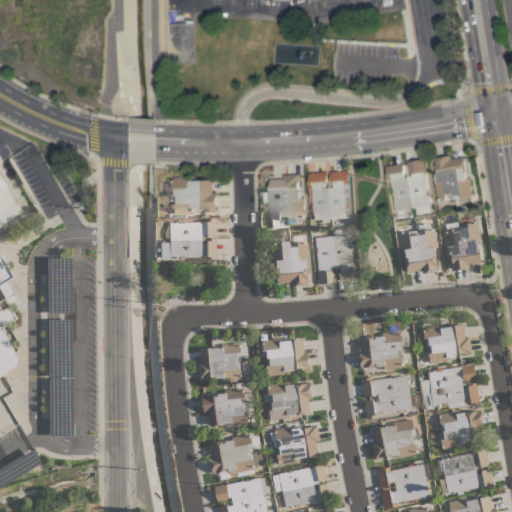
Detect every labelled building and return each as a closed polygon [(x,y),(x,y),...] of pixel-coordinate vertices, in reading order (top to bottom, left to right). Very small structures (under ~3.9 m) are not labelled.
[(436,188),(435,188),(434,182),(437,181),(436,174),(437,173),(435,158),(450,155),(451,159),(465,157),(469,178),(471,177),(472,184),(471,184),(473,195),(456,198),(455,197),(438,200),(436,188)] [(396,211),(395,202),(393,202),(392,196),(394,196),(391,180),(389,180),(386,166),(404,163),(405,171),(403,171),(404,177),(412,176),(412,174),(411,174),(411,171),(409,172),(407,162),(423,159),(426,172),(425,172),(428,191),(429,191),(430,196),(429,196),(430,205),(396,211)] [(23,211),(0,226),(0,170),(8,182),(23,211)] [(315,219),(315,210),(312,210),(312,205),(314,204),(313,186),(309,186),(309,173),(349,170),(350,184),(346,184),(347,203),(350,202),(350,208),(348,208),(348,217),(315,219)] [(270,220),(269,201),(272,201),(271,178),(284,178),(283,175),(300,174),(301,181),(300,181),(300,191),(302,191),(302,197),(305,197),(306,204),(305,204),(306,216),(302,216),(303,224),(288,225),(288,226),(273,227),(272,220),(270,220)] [(213,192),(217,192),(218,211),(210,211),(210,207),(201,208),(201,210),(194,210),(194,214),(188,214),(188,213),(175,214),(175,209),(170,209),(170,202),(175,202),(175,196),(174,196),(173,188),(172,188),(172,178),(191,178),(191,180),(213,179),(213,192)] [(161,242),(171,241),(170,222),(180,222),(180,220),(185,220),(185,221),(206,221),(206,218),(216,218),(216,237),(208,237),(208,234),(202,235),(203,243),(208,243),(208,240),(216,240),(217,259),(207,259),(207,256),(172,257),(172,259),(162,259),(161,242)] [(451,270),(450,263),(453,263),(451,254),(449,254),(448,247),(445,248),(444,241),(445,241),(443,228),(446,228),(445,223),(458,221),(458,227),(460,226),(460,224),(478,221),(481,240),(478,241),(478,243),(481,243),(484,259),(481,259),(481,261),(469,263),(470,267),(451,270)] [(399,232),(417,229),(417,231),(419,231),(418,224),(430,223),(431,228),(435,228),(437,241),(438,247),(436,247),(437,254),(435,254),(438,270),(423,272),(423,269),(408,272),(406,259),(408,259),(408,257),(406,257),(405,250),(402,251),(399,232)] [(317,252),(316,252),(315,247),(316,246),(316,237),(350,234),(351,243),(352,243),(353,248),(352,248),(353,265),(356,265),(358,280),(340,281),(339,272),(341,272),(341,267),(332,267),(333,272),(335,272),(336,282),(320,284),(317,252)] [(278,281),(276,281),(272,243),(290,241),(290,244),(298,244),(298,242),(308,241),(309,253),(311,272),(307,273),(308,284),(292,285),(292,281),(278,283),(278,281)] [(0,253),(1,253),(15,276),(7,281),(18,299),(10,304),(0,287),(0,253)] [(0,302),(6,299),(17,318),(4,326),(3,323),(0,325),(6,334),(21,362),(0,376),(0,302)] [(416,333),(424,332),(423,328),(441,325),(441,327),(463,323),(465,337),(469,336),(472,353),(464,354),(464,352),(456,354),(456,356),(449,357),(449,360),(443,361),(431,362),(428,345),(426,345),(426,343),(417,344),(416,333)] [(359,351),(362,351),(361,336),(383,334),(383,333),(401,331),(402,336),(408,335),(408,345),(402,346),(402,349),(400,349),(401,356),(402,356),(403,366),(390,367),(390,368),(384,369),(384,364),(367,366),(367,367),(361,368),(359,351)] [(304,351),(307,351),(309,369),(302,370),(301,367),(293,368),(294,370),(286,371),(287,374),(281,375),(281,374),(268,375),(267,364),(267,357),(265,357),(265,356),(258,357),(257,345),(263,344),(263,340),(292,337),(292,340),(303,338),(304,351)] [(198,362),(202,362),(200,349),(223,347),(222,344),(241,342),(241,347),(247,346),(248,356),(241,357),(241,360),(240,360),(242,378),(229,379),(229,380),(223,381),(223,377),(215,377),(215,376),(206,377),(207,378),(200,378),(198,362)] [(420,381),(430,379),(428,371),(438,370),(437,367),(442,366),(443,369),(461,366),(461,365),(474,363),(477,381),(472,381),(473,384),(476,384),(480,401),(466,404),(466,400),(448,403),(449,405),(443,406),(443,404),(432,406),(433,408),(425,409),(420,381)] [(412,409),(403,411),(403,412),(398,413),(398,411),(377,414),(377,417),(367,418),(364,400),(371,399),(371,396),(364,397),(361,378),(372,377),(372,380),(393,377),(392,375),(398,375),(398,376),(407,374),(412,409)] [(296,414),(296,413),(289,414),(290,418),(284,419),(283,418),(270,419),(270,416),(265,416),(264,410),(270,409),(269,401),(264,402),(263,393),(269,393),(268,383),(289,381),(289,385),(310,382),(312,399),(309,399),(310,413),(296,414)] [(202,395),(214,393),(214,396),(216,395),(216,396),(219,396),(218,394),(224,393),(224,390),(244,387),(245,397),(244,397),(245,405),(247,405),(250,422),(238,424),(238,425),(231,426),(231,422),(210,425),(208,413),(204,414),(202,395)] [(484,426),(480,427),(482,441),(468,443),(468,442),(461,443),(461,446),(455,447),(443,449),(440,431),(442,431),(442,429),(438,429),(436,418),(439,417),(439,414),(451,412),(451,411),(457,410),(458,413),(465,412),(481,410),(484,426)] [(371,442),(375,442),(372,429),(393,424),(393,422),(413,418),(415,428),(419,427),(420,434),(413,436),(415,444),(417,453),(405,456),(399,458),(398,455),(391,456),(391,454),(381,456),(382,458),(375,459),(371,442)] [(318,454),(297,458),(298,461),(291,462),(279,464),(276,446),(278,446),(275,429),(287,427),(287,426),(293,425),(294,429),(317,425),(320,441),(316,441),(318,454)] [(253,451),(251,451),(251,453),(258,451),(260,465),(255,466),(255,469),(254,469),(254,473),(238,476),(238,473),(236,473),(237,474),(237,476),(235,478),(234,478),(232,476),(232,474),(229,474),(230,477),(222,479),(220,471),(213,473),(210,457),(213,457),(211,442),(224,440),(224,441),(234,439),(233,436),(250,433),(251,437),(258,436),(260,448),(252,449),(253,451)] [(448,492),(442,493),(439,479),(445,478),(443,470),(441,471),(439,460),(441,459),(450,457),(450,456),(455,454),(456,456),(476,451),(475,449),(485,447),(489,465),(481,467),(480,464),(475,465),(477,474),(482,473),(481,470),(490,468),(494,487),(484,489),(483,486),(463,490),(463,493),(458,494),(457,491),(448,493),(448,492)] [(276,490),(273,478),(275,478),(274,474),(288,471),(288,470),(294,469),(294,470),(313,466),(313,463),(324,461),(327,479),(319,481),(318,479),(313,480),(315,488),(320,487),(319,484),(328,483),(331,501),(321,503),(321,500),(301,505),(301,506),(296,507),(295,506),(286,508),(282,489),(276,490)] [(429,496),(420,498),(420,501),(415,502),(415,499),(397,502),(397,506),(384,509),(380,491),(384,490),(384,487),(380,488),(376,469),(390,467),(390,470),(408,466),(408,464),(413,463),(413,465),(422,463),(429,496)] [(267,493),(266,493),(269,511),(266,511),(261,511),(220,511),(219,506),(224,505),(224,501),(218,502),(215,486),(245,480),(246,481),(251,480),(251,479),(260,477),(260,478),(264,477),(267,493)] [(448,501),(461,499),(461,498),(467,497),(478,495),(479,498),(489,495),(491,507),(495,506),(495,511),(446,511),(446,508),(449,506),(448,501)]
